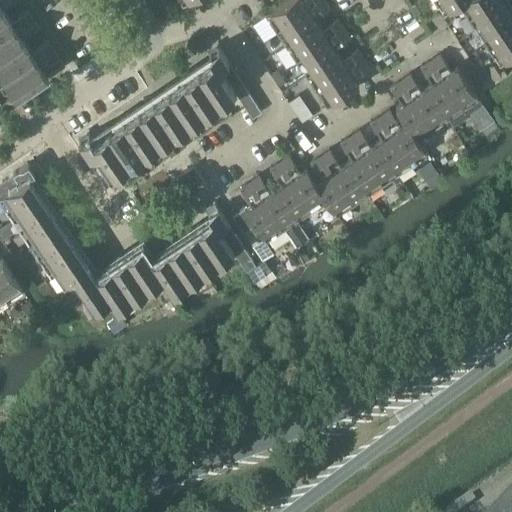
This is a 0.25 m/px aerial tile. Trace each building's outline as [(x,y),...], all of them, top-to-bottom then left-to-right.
[(173,0),(165,0),(162,2),(168,12),(177,5),(173,0)] [(358,82),(356,79),(336,49),(303,0),(283,0),(265,12),(290,49),(326,104),(358,82)] [(326,0),(323,0),(314,7),(318,13),(330,5),(326,0)] [(418,0),(417,0),(411,4),(416,12),(423,7),(418,0)] [(438,0),(442,6),(450,0),(459,0),(505,68),(511,63),(511,62),(505,52),(511,47),(511,9),(505,0),(438,0)] [(20,22),(32,13),(28,8),(18,15),(17,18),(20,22)] [(8,12),(0,17),(0,60),(28,42),(8,12)] [(23,27),(36,19),(32,13),(20,22),(23,27)] [(330,30),(342,22),(337,16),(326,24),(330,30)] [(36,19),(23,27),(26,31),(29,32),(39,24),(36,19)] [(334,36),(346,29),(342,22),(330,30),(334,36)] [(346,29),(334,36),(338,43),(350,35),(346,29)] [(41,52),(53,44),(49,38),(39,45),(38,48),(41,52)] [(0,60),(0,69),(17,94),(49,72),(28,42),(0,60)] [(111,185),(120,179),(113,168),(233,87),(252,114),(260,108),(227,59),(227,58),(217,43),(207,50),(211,55),(91,136),(88,131),(78,137),(88,153),(89,152),(111,185)] [(53,44),(41,52),(44,57),(56,49),(53,44)] [(350,61),(362,53),(358,46),(346,54),(350,61)] [(56,49),(44,57),(47,61),(50,62),(60,55),(56,49)] [(434,56),(442,68),(448,64),(440,52),(434,56)] [(354,67),(366,59),(362,53),(350,61),(354,67)] [(428,60),(435,72),(442,68),(434,56),(428,60)] [(366,59),(354,67),(358,73),(370,66),(366,59)] [(435,72),(428,60),(421,65),(429,77),(435,72)] [(493,60),(485,65),(493,76),(500,71),(493,60)] [(418,136),(478,96),(457,64),(396,105),(406,120),(316,180),(306,165),(244,206),(266,238),(326,198),(336,213),(428,151),(418,136)] [(276,69),(270,73),(279,86),(285,82),(276,69)] [(404,76),(412,88),(418,84),(410,72),(404,76)] [(398,80),(406,92),(412,88),(404,76),(398,80)] [(406,92),(398,80),(391,85),(399,97),(406,92)] [(484,103),(473,111),(490,136),(502,125),(484,103)] [(382,112),(390,124),(397,119),(389,108),(382,112)] [(376,116),(384,128),(390,124),(382,112),(376,116)] [(384,128),(376,116),(370,120),(378,132),(384,128)] [(353,132),(360,144),(367,139),(359,128),(353,132)] [(346,136),(354,148),(360,144),(353,132),(346,136)] [(354,148),(346,136),(340,140),(348,152),(354,148)] [(323,152),(331,164),(337,159),(329,148),(323,152)] [(317,156),(324,168),(331,164),(323,152),(317,156)] [(283,157),(290,169),(297,165),(289,153),(283,157)] [(324,168),(317,156),(310,160),(318,172),(324,168)] [(276,162),(284,173),(290,169),(283,157),(276,162)] [(430,158),(419,166),(427,179),(439,170),(430,158)] [(141,243),(96,274),(28,176),(33,172),(27,162),(12,172),(12,173),(0,180),(0,202),(58,287),(73,277),(94,307),(109,296),(116,306),(162,275),(172,290),(232,248),(246,268),(255,261),(227,220),(217,205),(216,206),(213,202),(205,207),(208,211),(207,212),(210,217),(151,258),(141,243)] [(284,173),(276,162),(270,166),(278,178),(284,173)] [(170,179),(183,199),(206,183),(192,163),(170,179)] [(253,177),(261,189),(267,185),(259,173),(253,177)] [(247,182),(254,193),(261,189),(253,177),(247,182)] [(254,193),(247,182),(240,186),(248,198),(254,193)] [(401,184),(395,187),(400,194),(405,190),(401,184)] [(0,258),(0,304),(23,289),(2,257),(0,258)] [(40,294),(51,287),(45,278),(35,285),(40,294)] [(33,300),(24,306),(28,314),(38,308),(33,300)] [(511,511),(511,489),(490,511),(511,511)]
